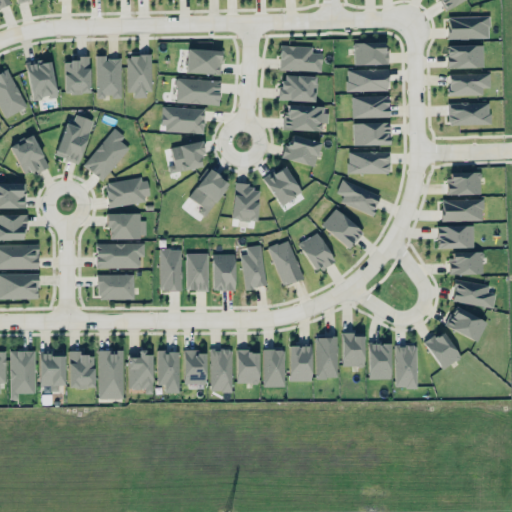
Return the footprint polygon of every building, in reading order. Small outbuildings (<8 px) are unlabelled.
[(439,0),(444,9),(462,0),(439,0)] [(447,38),(488,37),(488,15),(447,16),(447,38)] [(353,64),(386,63),(385,41),(353,42),(353,64)] [(482,44),(445,45),(446,67),(482,66),(482,44)] [(278,69),(320,71),(321,52),(311,52),(311,46),(279,45),(278,69)] [(220,50),(186,48),(185,72),(219,74),(220,50)] [(126,94),(149,95),(150,55),(127,54),(126,94)] [(64,93),(89,92),(88,55),(75,56),(76,60),(63,60),(64,93)] [(95,98),(105,98),(105,97),(120,96),(120,58),(104,58),(104,55),(95,55),(95,98)] [(25,62),(30,99),(55,96),(50,59),(25,62)] [(25,107),(8,68),(0,71),(0,111),(2,117),(25,107)] [(345,90),(386,91),(387,69),(346,68),(345,90)] [(489,72),(447,73),(448,95),(482,94),(482,87),(489,87),(489,72)] [(279,99),(314,101),(315,75),(280,74),(279,99)] [(219,79),(175,78),(175,102),(218,104),(219,79)] [(388,116),(388,95),(351,95),(351,117),(388,116)] [(488,102),(447,103),(447,124),(489,123),(488,102)] [(321,105),(284,104),(283,129),(320,130),(321,105)] [(202,132),(203,107),(162,106),(161,131),(202,132)] [(78,163),(92,120),(74,114),(71,125),(64,122),(54,155),(78,163)] [(353,145),(389,144),(389,122),(352,122),(353,145)] [(123,135),(112,127),(83,166),(103,180),(127,147),(119,141),(123,135)] [(23,174),(33,169),(35,172),(47,166),(30,133),(8,145),(23,174)] [(289,143),(283,143),(281,159),(315,165),(319,140),(291,135),(289,143)] [(167,165),(168,172),(203,166),(199,141),(169,146),(172,164),(167,165)] [(347,150),(346,172),(388,173),(389,151),(347,150)] [(300,193),(285,165),(263,177),(278,205),(300,193)] [(227,181),(206,168),(187,200),(208,213),(227,181)] [(447,194),(480,193),(479,171),(446,172),(447,194)] [(108,206),(148,201),(145,177),(105,181),(108,206)] [(372,214),(379,193),(340,180),(336,192),(343,195),(340,204),(372,214)] [(0,182),(0,207),(24,207),(24,182),(0,182)] [(230,218),(255,221),(259,186),(234,184),(230,218)] [(441,221),(482,220),(481,198),(440,199),(441,221)] [(362,229),(332,209),(320,227),(350,247),(362,229)] [(139,212),(106,213),(107,238),(145,237),(144,220),(139,220),(139,212)] [(0,239),(24,239),(24,213),(0,213),(0,239)] [(472,246),(471,225),(436,225),(436,247),(472,246)] [(333,260),(316,232),(297,243),(314,271),(333,260)] [(267,247),(283,285),(302,277),(286,239),(267,247)] [(143,256),(143,243),(95,242),(94,267),(138,268),(139,256),(143,256)] [(0,268),(37,268),(37,243),(0,243),(0,268)] [(245,245),(246,254),(241,254),(243,287),(264,286),(261,245),(245,245)] [(158,289),(179,290),(180,249),(159,248),(158,289)] [(481,251),(448,252),(449,274),(482,273),(481,251)] [(207,253),(185,252),(185,290),(206,290),(207,253)] [(211,289),(233,290),(234,253),(211,253),(211,289)] [(36,272),(0,273),(0,298),(37,298),(36,272)] [(133,298),(132,273),(96,274),(97,298),(133,298)] [(486,291),(488,285),(455,278),(450,300),(491,308),(494,293),(486,291)] [(476,341),(486,321),(454,305),(444,325),(476,341)] [(423,342),(442,369),(460,357),(441,330),(423,342)] [(341,332),(340,365),(362,366),(363,332),(341,332)] [(336,377),(336,336),(314,336),(315,377),(336,377)] [(367,378),(389,378),(389,342),(367,342),(367,378)] [(416,387),(415,344),(393,345),(394,387),(416,387)] [(288,381),(310,380),(309,345),(287,345),(288,381)] [(230,390),(230,348),(208,348),(209,391),(230,390)] [(261,385),(283,386),(283,349),(262,349),(261,385)] [(34,350),(9,350),(10,399),(17,399),(17,393),(34,393),(34,350)] [(68,388),(93,387),(93,354),(79,355),(79,350),(67,350),(68,388)] [(98,398),(122,398),(121,350),(97,351),(98,398)] [(178,351),(156,350),(156,384),(164,384),(163,392),(177,392),(178,351)] [(204,350),(182,351),(183,384),(204,384),(204,350)] [(235,383),(257,383),(257,350),(235,350),(235,383)] [(39,351),(39,391),(62,391),(62,351),(39,351)] [(138,356),(127,356),(128,388),(143,388),(143,393),(151,393),(150,351),(138,351),(138,356)]
